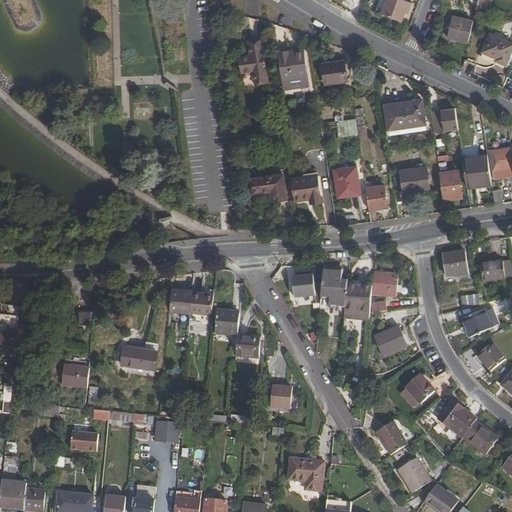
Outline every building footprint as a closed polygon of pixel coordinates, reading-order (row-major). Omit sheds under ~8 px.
[(408,13),(410,7),(394,0),(387,0),(380,17),(401,25),(405,12),(408,13)] [(449,38),(469,43),(475,22),(453,17),(449,38)] [(254,68),(255,80),(268,78),(263,39),(250,41),(252,52),(240,54),(243,69),(254,68)] [(495,64),(503,68),(510,50),(485,39),(479,55),(496,62),(495,64)] [(303,50),(278,54),(283,91),(309,87),(303,50)] [(503,68),(509,71),(511,64),(511,50),(510,50),(503,68)] [(345,60),(322,63),(325,83),(348,79),(345,60)] [(428,128),(423,98),(386,103),(390,133),(428,128)] [(432,111),(434,133),(460,130),(457,108),(451,109),(443,110),(432,111)] [(364,117),(355,118),(357,127),(359,127),(365,125),(364,117)] [(357,127),(355,118),(346,119),(348,135),(357,133),(357,127)] [(346,119),(339,120),(341,136),(348,135),(346,119)] [(367,136),(365,125),(359,127),(360,137),(367,136)] [(502,168),(511,167),(511,150),(511,146),(490,149),(493,170),(502,168)] [(465,173),(489,170),(487,155),(463,159),(465,173)] [(428,189),(425,164),(400,167),(404,192),(428,189)] [(334,169),(338,193),(351,191),(352,195),(360,194),(356,166),(334,169)] [(502,168),(493,170),(494,177),(503,176),(502,168)] [(466,186),(491,183),(489,170),(465,173),(466,186)] [(439,173),(443,199),(461,196),(458,171),(439,173)] [(283,173),(270,174),(250,177),(252,192),(270,189),(272,200),(286,198),(283,173)] [(290,178),(292,199),(310,197),(310,199),(321,197),(318,174),(303,176),(290,178)] [(365,187),(368,209),(387,206),(384,185),(365,187)] [(494,203),(501,202),(499,189),(492,190),(494,203)] [(467,253),(457,254),(445,256),(448,276),(470,273),(467,253)] [(484,284),(507,280),(504,263),(482,267),(484,284)] [(322,298),(322,300),(331,301),(330,310),(332,310),(332,307),(339,307),(338,310),(340,311),(340,307),(347,308),(349,286),(342,285),(343,280),(343,270),(332,269),(325,268),(324,277),(322,298)] [(373,287),(373,297),(397,298),(399,276),(375,275),(373,287)] [(299,280),(297,301),(322,298),(324,277),(299,280)] [(346,318),(371,321),(371,314),(372,307),(373,297),(373,287),(349,284),(349,286),(347,308),(346,318)] [(191,316),(193,295),(193,294),(174,291),(171,315),(191,317),(191,316)] [(212,318),(214,297),(193,295),(191,316),(212,318)] [(461,301),(463,309),(480,304),(479,296),(461,301)] [(19,329),(19,323),(21,307),(9,304),(5,338),(1,337),(0,352),(0,358),(15,360),(15,359),(19,329)] [(371,314),(384,312),(383,305),(372,307),(371,314)] [(29,324),(31,309),(21,307),(19,323),(29,324)] [(468,327),(472,337),(493,328),(485,311),(462,321),(465,328),(468,327)] [(79,328),(92,329),(94,315),(80,313),(79,328)] [(217,335),(239,337),(241,316),(219,313),(217,335)] [(468,339),(472,337),(468,327),(465,328),(464,328),(468,339)] [(19,329),(15,359),(20,359),(21,350),(34,351),(36,331),(19,329)] [(378,340),(387,360),(410,350),(402,330),(378,340)] [(239,337),(237,357),(261,360),(262,340),(239,337)] [(478,356),(491,372),(507,360),(493,343),(478,356)] [(123,364),(156,369),(158,351),(125,346),(123,364)] [(489,374),(491,372),(478,356),(474,359),(481,369),(484,367),(489,374)] [(63,387),(88,389),(90,369),(65,367),(63,387)] [(407,388),(422,405),(436,392),(421,376),(407,388)] [(272,407),(287,409),(289,388),(282,387),(282,384),(274,383),(272,407)] [(98,406),(101,388),(92,386),(89,404),(98,406)] [(476,423),(478,421),(477,420),(453,401),(438,420),(440,421),(450,429),(463,440),(464,439),(476,423)] [(35,416),(60,418),(61,407),(36,404),(35,416)] [(95,410),(94,420),(110,422),(110,420),(111,411),(95,410)] [(135,423),(136,414),(111,411),(110,420),(135,423)] [(231,424),(247,425),(248,418),(232,416),(231,424)] [(182,443),(182,422),(157,421),(156,442),(182,443)] [(450,429),(440,421),(437,426),(446,434),(450,429)] [(500,438),(478,421),(476,423),(484,429),(483,432),(497,443),(500,438)] [(211,422),(210,429),(223,430),(223,423),(211,422)] [(378,433),(391,456),(410,445),(396,422),(378,433)] [(476,423),(464,439),(487,456),(497,443),(483,432),(484,429),(476,423)] [(274,436),(284,437),(285,429),(275,428),(274,436)] [(65,449),(98,453),(99,437),(67,434),(65,449)] [(16,444),(7,443),(7,447),(6,452),(16,453),(16,444)] [(234,469),(237,457),(229,456),(227,468),(234,469)] [(511,475),(511,456),(502,468),(511,475)] [(326,461),(289,458),(287,482),(303,483),(304,492),(323,494),(326,461)] [(399,470),(414,494),(433,482),(418,458),(399,470)] [(28,483),(4,480),(0,504),(0,505),(1,506),(25,509),(28,483)] [(437,511),(451,496),(438,485),(425,502),(437,511)] [(28,489),(25,509),(25,511),(45,511),(47,491),(28,489)] [(504,507),(510,494),(502,490),(496,503),(504,507)] [(94,511),(96,495),(59,492),(57,511),(94,511)] [(126,511),(128,497),(109,495),(106,511),(126,511)] [(449,511),(459,502),(451,496),(437,511),(449,511)] [(176,511),(201,511),(203,500),(178,497),(176,511)] [(136,511),(155,511),(157,500),(137,498),(136,511)] [(207,511),(229,511),(231,501),(208,498),(207,511)] [(352,511),(354,502),(350,502),(329,500),(327,511),(352,511)]
